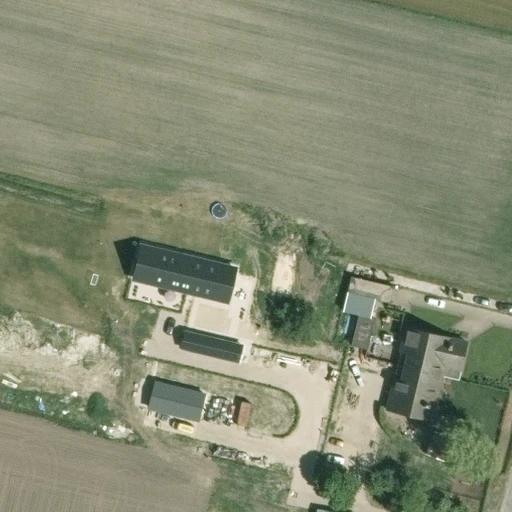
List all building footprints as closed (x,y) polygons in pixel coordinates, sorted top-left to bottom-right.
[(196,228),(234,238),(239,218),(202,208),(196,228)] [(228,260),(151,242),(143,274),(220,293),(228,260)] [(389,302),(393,286),(350,276),(347,292),(389,302)] [(358,314),(350,345),(367,349),(375,318),(358,314)] [(192,327),(188,343),(223,351),(226,335),(192,327)] [(466,341),(405,327),(400,350),(407,352),(400,379),(393,377),(386,409),(431,419),(443,365),(459,369),(466,341)] [(337,387),(162,356),(160,366),(175,369),(168,405),(197,410),(195,421),(327,444),(337,387)] [(49,408),(68,411),(70,398),(51,395),(49,408)] [(426,453),(442,459),(451,437),(435,431),(426,453)]
